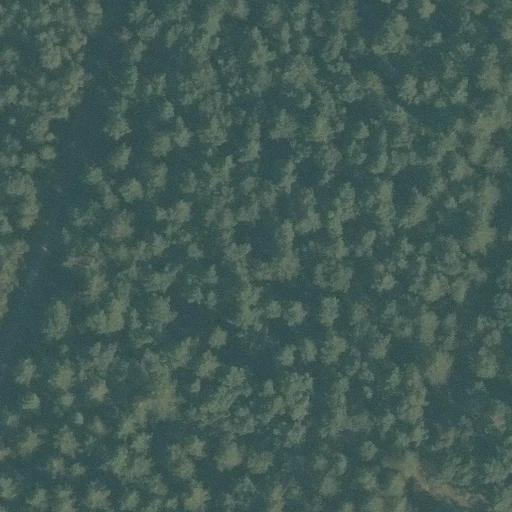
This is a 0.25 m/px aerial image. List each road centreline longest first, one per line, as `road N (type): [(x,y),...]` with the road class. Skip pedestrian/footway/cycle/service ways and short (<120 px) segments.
road 1 (track): [(119,0),(92,122),(0,389)]
road 2 (track): [(407,511),(499,269),(511,212)]
